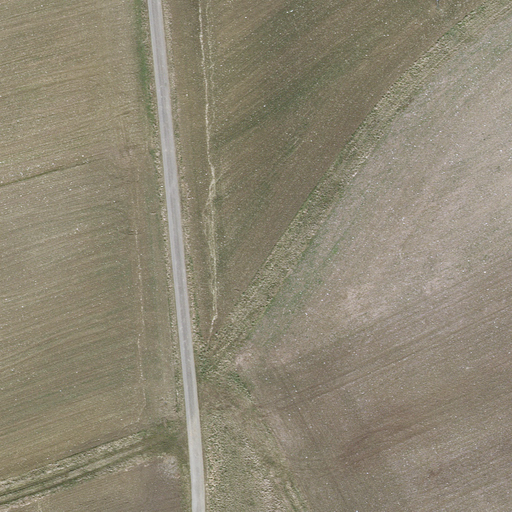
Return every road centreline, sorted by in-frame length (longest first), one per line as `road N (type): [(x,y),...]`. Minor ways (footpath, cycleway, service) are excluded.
road 1 (track): [(193,511),(155,0)]
road 2 (track): [(0,495),(187,429)]
